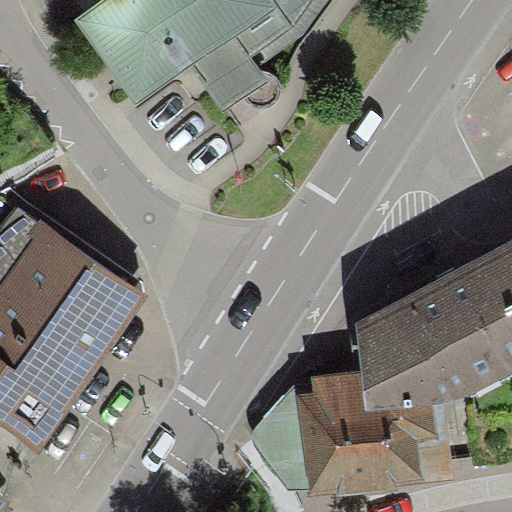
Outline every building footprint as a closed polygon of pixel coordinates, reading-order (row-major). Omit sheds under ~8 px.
[(86,0),(128,63),(172,35),(200,68),(275,15),(287,0),(86,0)] [(0,391),(32,414),(125,268),(0,177),(0,391)] [(511,236),(369,310),(368,364),(370,378),(447,372),(473,371),(511,348),(511,236)] [(322,385),(295,389),(258,429),(261,444),(292,482),(313,478),(314,486),(459,465),(447,372),(370,378),(368,364),(320,370),(322,385)] [(0,459),(32,414),(0,391),(0,459)]
